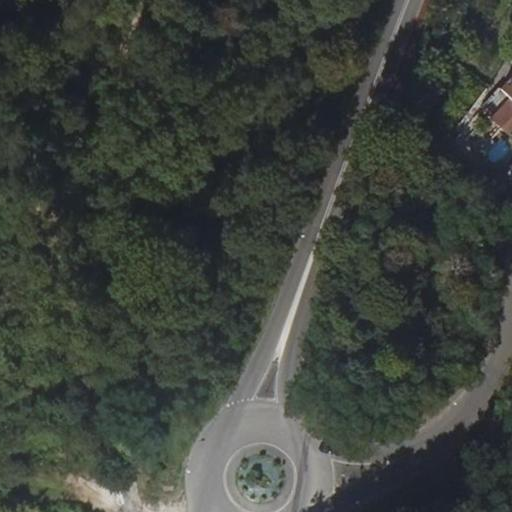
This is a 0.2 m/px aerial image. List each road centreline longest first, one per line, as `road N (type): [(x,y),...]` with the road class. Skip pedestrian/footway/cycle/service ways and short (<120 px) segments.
road 1 (track): [(146,0),(113,103),(51,195),(41,233),(48,290),(112,421),(137,511)]
road 2 (secondary): [(325,226),(275,348),(215,443)]
road 3 (secondary): [(408,0),(325,226)]
road 4 (secondary): [(298,436),(284,355),(325,226)]
road 5 (residential): [(421,450),(462,422),(486,388),(511,315)]
road 6 (residential): [(316,511),(421,450)]
road 7 (residential): [(421,450),(371,458),(304,442)]
